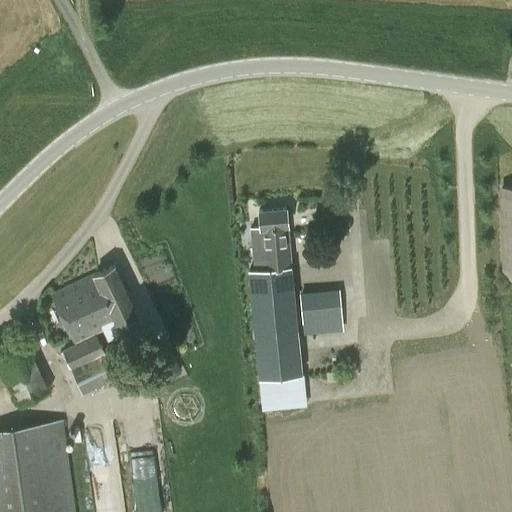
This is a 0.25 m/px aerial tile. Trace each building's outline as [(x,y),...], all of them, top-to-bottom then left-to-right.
[(511,189),(500,190),(503,270),(511,269),(511,189)] [(248,267),(254,333),(259,380),(261,409),(307,405),(304,375),(299,327),(297,327),(291,264),(290,264),(288,229),(285,208),(259,210),(264,266),(248,267)] [(122,333),(142,324),(114,265),(94,274),(81,280),(104,329),(108,338),(121,332),(122,333)] [(81,280),(52,293),(75,342),(104,329),(81,280)] [(300,309),(303,309),(306,334),(342,330),(339,289),(300,292),(300,309)] [(104,349),(97,333),(62,349),(82,394),(128,373),(116,344),(104,349)] [(39,367),(28,344),(0,357),(0,363),(18,403),(48,388),(38,367),(39,367)] [(178,348),(149,361),(159,384),(188,371),(178,348)] [(0,511),(75,511),(63,419),(0,427),(0,511)] [(91,442),(98,511),(123,511),(116,440),(91,442)]
